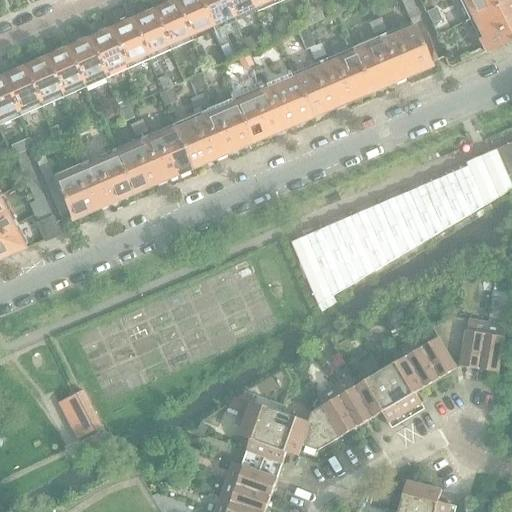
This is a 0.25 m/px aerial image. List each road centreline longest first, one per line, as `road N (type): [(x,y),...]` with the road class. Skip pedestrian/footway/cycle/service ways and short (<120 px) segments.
road 1 (residential): [(0,300),(511,76)]
road 2 (residential): [(511,463),(429,445),(312,511)]
